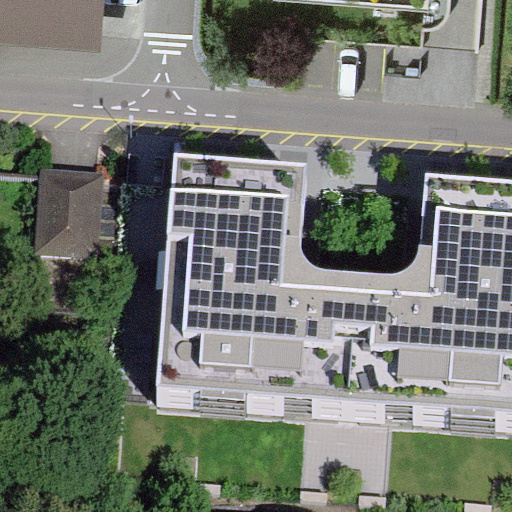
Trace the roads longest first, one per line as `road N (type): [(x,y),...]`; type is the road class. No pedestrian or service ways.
road 1 (residential): [(156,108),(511,133)]
road 2 (residential): [(0,97),(156,108)]
